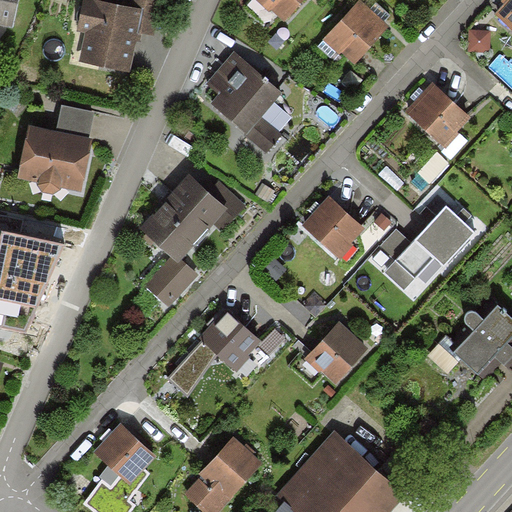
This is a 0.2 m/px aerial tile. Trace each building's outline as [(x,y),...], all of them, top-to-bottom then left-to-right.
[(17,0),(0,0),(0,25),(4,26),(12,28),(17,0)] [(127,0),(126,8),(86,0),(83,0),(77,34),(86,35),(80,63),(132,73),(140,35),(155,38),(163,2),(151,0),(127,0)] [(255,0),(271,15),(273,13),(286,25),(308,0),(255,0)] [(511,0),(510,0),(496,16),(511,30),(511,0)] [(359,2),(325,40),(354,66),(372,47),(388,28),(359,2)] [(470,32),(469,52),(490,53),(491,33),(470,32)] [(283,96),(235,54),(208,86),(220,96),(211,106),(267,154),(282,136),(262,119),(283,96)] [(432,83),(406,112),(446,149),(459,135),(457,133),(471,118),(432,83)] [(96,112),(62,106),(57,132),(91,139),(96,112)] [(93,143),(29,130),(18,180),(38,184),(38,187),(43,194),(54,196),(61,192),(62,189),(82,193),(93,143)] [(451,166),(437,153),(418,174),(432,186),(451,166)] [(170,259),(146,285),(169,306),(197,276),(180,261),(214,223),(224,232),(247,207),(219,181),(207,193),(190,177),(169,199),(140,231),(170,259)] [(365,230),(327,198),(302,227),(341,261),(354,246),(353,244),(365,230)] [(461,221),(448,208),(413,243),(398,229),(371,258),(405,291),(436,258),(444,266),(475,234),(461,221)] [(382,215),(375,223),(386,232),(393,223),(382,215)] [(4,266),(0,264),(0,311),(13,317),(18,304),(30,309),(55,244),(18,230),(4,266)] [(462,346),(448,333),(440,342),(478,376),(496,357),(506,366),(511,358),(511,344),(511,343),(511,341),(511,317),(498,305),(485,320),(477,313),(472,312),(467,314),(465,319),(466,323),(475,332),(462,346)] [(226,312),(201,339),(237,374),(251,359),(249,357),(261,344),(226,312)] [(342,323),(307,360),(320,373),(322,372),(337,386),(370,350),(342,323)] [(429,416),(413,433),(433,453),(449,436),(429,416)] [(129,502),(150,475),(144,470),(157,457),(121,423),(93,452),(120,477),(112,489),(104,483),(87,505),(97,511),(130,511),(135,506),(129,502)] [(375,472),(332,434),(266,508),(270,511),(392,511),(405,499),(391,487),(375,472)] [(198,477),(201,480),(186,496),(204,511),(220,511),(263,464),(247,449),(233,437),(198,477)] [(390,456),(375,472),(391,487),(406,470),(390,456)]
